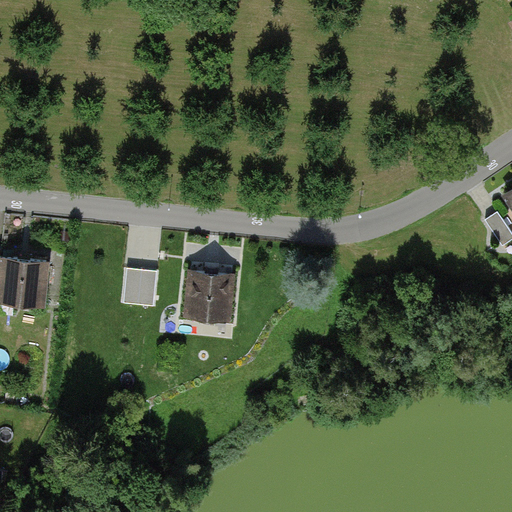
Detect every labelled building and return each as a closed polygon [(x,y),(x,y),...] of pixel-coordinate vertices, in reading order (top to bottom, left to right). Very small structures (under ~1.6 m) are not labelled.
[(511,185),(500,194),(511,210),(511,185)] [(511,220),(502,204),(488,213),(506,241),(511,236),(511,220)] [(156,263),(156,229),(131,229),(132,264),(156,263)] [(0,299),(44,303),(48,258),(0,254),(0,299)] [(157,267),(127,264),(124,298),(154,301),(157,267)] [(232,270),(187,267),(183,322),(228,325),(232,270)]
